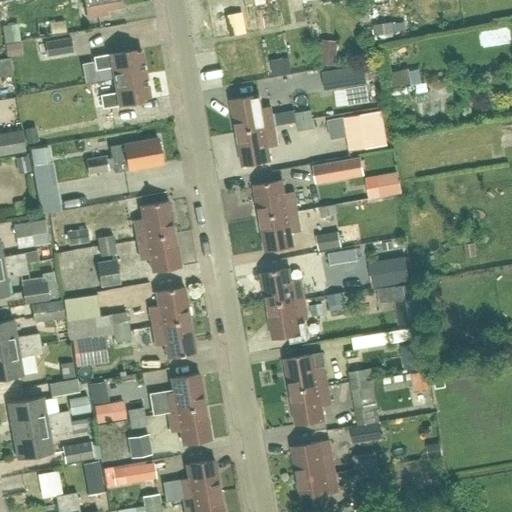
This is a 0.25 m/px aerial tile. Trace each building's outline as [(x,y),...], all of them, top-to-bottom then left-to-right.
[(6,0),(9,21),(32,18),(29,0),(6,0)] [(106,10),(121,7),(119,0),(83,0),(86,18),(107,15),(106,10)] [(393,23),(393,22),(374,25),(376,37),(395,33),(400,32),(398,22),(393,23)] [(16,23),(2,26),(5,43),(19,40),(16,23)] [(69,37),(44,42),(46,56),(72,51),(69,37)] [(8,57),(20,55),(18,42),(5,44),(8,57)] [(322,46),(320,65),(335,66),(337,48),(322,46)] [(96,69),(112,66),(115,81),(146,75),(142,54),(135,55),(134,52),(94,59),(96,69)] [(0,76),(14,75),(11,58),(0,59),(0,76)] [(283,62),(271,64),(272,75),(284,74),(283,62)] [(323,73),(326,92),(346,89),(365,85),(363,67),(323,73)] [(410,69),(390,73),(393,87),(412,83),(410,69)] [(115,81),(117,94),(101,97),(103,108),(143,101),(142,98),(150,97),(146,75),(115,81)] [(365,85),(346,89),(348,104),(371,100),(369,85),(365,85)] [(270,107),(261,109),(259,95),(231,100),(237,133),(274,127),(270,107)] [(99,135),(143,125),(139,109),(96,119),(99,135)] [(295,113),(297,123),(312,120),(310,111),(295,113)] [(382,112),(358,115),(364,150),(387,146),(382,112)] [(314,129),(312,120),(297,123),(298,132),(314,129)] [(277,146),(274,127),(237,133),(242,167),(270,162),(268,148),(277,146)] [(25,130),(27,143),(38,140),(35,128),(25,130)] [(0,155),(26,151),(23,129),(0,133),(0,155)] [(157,139),(108,148),(113,174),(162,165),(157,139)] [(18,171),(29,169),(26,156),(15,158),(18,171)] [(86,159),(89,175),(109,171),(106,156),(86,159)] [(363,157),(314,166),(318,184),(366,175),(363,157)] [(398,172),(376,176),(380,197),(402,193),(398,172)] [(293,193),(284,194),(282,180),(254,185),(260,219),(297,212),(293,193)] [(133,221),(137,241),(174,234),(168,201),(140,206),(142,220),(133,221)] [(337,215),(335,205),(320,208),(322,217),(337,215)] [(300,231),(297,212),(260,219),(266,252),(294,247),(291,233),(300,231)] [(28,222),(30,235),(46,233),(44,220),(28,222)] [(66,232),(68,245),(88,242),(86,228),(66,232)] [(140,260),(149,259),(151,273),(179,268),(174,234),(137,241),(140,260)] [(112,236),(97,238),(98,248),(113,245),(112,236)] [(475,243),(465,244),(466,257),(477,255),(475,243)] [(113,245),(98,248),(100,257),(115,254),(113,245)] [(0,247),(0,268),(26,264),(24,254),(2,258),(0,247)] [(341,263),(339,252),(327,254),(329,265),(341,263)] [(42,272),(61,267),(57,256),(39,261),(42,272)] [(405,258),(370,263),(374,287),(409,281),(405,258)] [(117,259),(98,262),(101,286),(121,283),(117,259)] [(0,268),(0,297),(9,296),(5,278),(28,275),(26,264),(0,268)] [(301,281),(292,282),(289,268),(261,273),(267,307),(304,300),(301,281)] [(26,304),(50,300),(46,276),(22,280),(26,304)] [(148,308),(152,327),(189,320),(183,287),(155,292),(157,306),(148,308)] [(344,302),(342,293),(327,296),(329,305),(344,302)] [(97,295),(64,300),(70,340),(113,334),(112,324),(110,315),(100,316),(97,295)] [(399,327),(422,323),(418,299),(396,303),(399,327)] [(35,322),(65,317),(62,300),(32,305),(35,322)] [(308,319),(304,300),(267,307),(273,340),(301,335),(299,321),(308,319)] [(323,314),(321,304),(311,306),(312,316),(323,314)] [(13,320),(0,322),(0,351),(40,344),(38,334),(16,338),(13,320)] [(155,346),(164,345),(167,359),(195,354),(189,320),(152,327),(155,346)] [(127,322),(112,324),(113,334),(128,331),(127,322)] [(128,331),(113,334),(115,343),(130,340),(128,331)] [(376,333),(352,337),(354,349),(378,346),(376,333)] [(77,367),(108,362),(104,335),(73,340),(77,367)] [(0,351),(0,380),(23,376),(20,359),(42,355),(40,344),(0,351)] [(285,359),(290,392),(327,386),(322,353),(285,359)] [(425,354),(403,357),(406,371),(415,369),(423,368),(428,367),(425,354)] [(59,365),(62,379),(74,377),(71,363),(59,365)] [(351,372),(349,372),(351,382),(367,378),(367,377),(374,375),(373,368),(366,369),(365,363),(349,366),(351,372)] [(425,371),(411,374),(414,392),(428,390),(425,371)] [(164,394),(167,414),(204,407),(198,374),(170,379),(173,393),(164,394)] [(52,396),(80,392),(77,378),(50,383),(52,396)] [(373,379),(368,380),(367,378),(351,382),(352,391),(359,425),(381,421),(373,379)] [(89,384),(93,403),(107,400),(103,382),(89,384)] [(331,405),(327,386),(290,392),(296,426),(324,421),(322,407),(331,405)] [(72,415),(91,411),(88,396),(69,399),(72,415)] [(43,397),(7,403),(12,432),(70,422),(68,412),(46,415),(43,397)] [(94,406),(97,423),(125,419),(122,401),(94,406)] [(170,433),(179,431),(182,445),(210,440),(204,407),(167,414),(170,433)] [(127,411),(129,420),(144,418),(142,408),(127,411)] [(144,418),(129,420),(130,430),(145,427),(144,418)] [(12,432),(17,460),(53,454),(50,436),(72,432),(70,422),(12,432)] [(378,425),(353,429),(355,442),(380,437),(378,425)] [(153,454),(149,434),(128,437),(132,457),(153,454)] [(66,463),(94,458),(91,441),(63,446),(66,463)] [(331,454),(322,456),(320,442),(292,447),(298,480),(335,474),(331,454)] [(428,444),(430,457),(442,455),(440,443),(428,444)] [(179,481),(182,500),(219,493),(213,460),(185,465),(188,479),(179,481)] [(97,462),(82,464),(86,487),(101,484),(97,462)] [(120,468),(122,485),(156,479),(153,463),(120,468)] [(44,469),(47,492),(67,489),(64,467),(44,469)] [(111,467),(103,468),(106,486),(114,485),(111,467)] [(373,467),(358,469),(360,479),(375,476),(373,467)] [(338,493),(335,474),(298,480),(303,511),(311,511),(332,508),(329,494),(338,493)] [(381,491),(357,495),(359,511),(365,511),(384,509),(381,491)] [(79,511),(76,493),(66,495),(68,511),(79,511)] [(184,511),(222,511),(219,493),(182,500),(184,511)] [(68,511),(66,495),(55,497),(57,511),(68,511)] [(142,497),(144,507),(159,504),(157,495),(142,497)]
